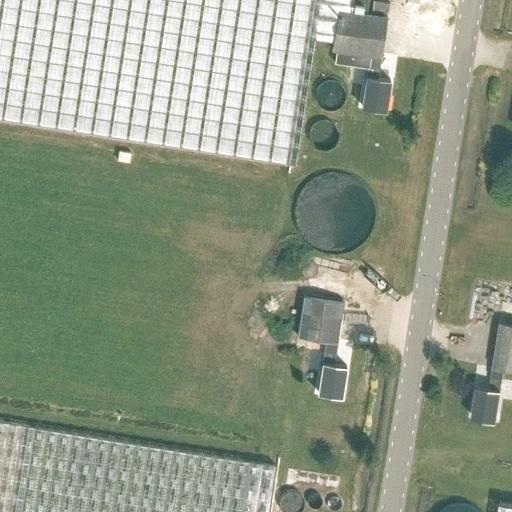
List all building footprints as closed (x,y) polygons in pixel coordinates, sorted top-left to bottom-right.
[(297,137),(313,37),(332,40),(337,9),(348,11),(350,0),(0,0),(0,119),(292,166),(297,137)] [(387,14),(389,3),(373,1),(371,12),(387,14)] [(387,17),(348,11),(337,9),(332,40),(331,47),(336,48),(334,60),(368,65),(366,75),(365,74),(361,104),(385,108),(390,78),(376,76),(379,56),(381,56),(387,17)] [(328,114),(330,115),(331,115),(335,114),(338,113),(339,113),(342,111),(343,110),(345,109),(347,107),(348,105),(348,104),(349,102),(349,101),(350,99),(350,98),(350,96),(350,94),(350,93),(349,91),(348,88),(348,87),(347,85),(345,83),(342,81),(341,80),(339,79),(336,78),(335,77),(333,77),(331,77),(328,77),(327,78),(324,79),(321,81),(319,82),(318,83),(316,85),(315,88),(314,90),(313,91),(313,93),(313,94),(313,96),(313,98),(313,99),(313,101),(314,102),(315,104),(315,105),(317,108),(319,110),(321,111),(322,112),(325,113),(328,114)] [(321,155),(322,155),(326,155),(327,155),(329,155),(332,154),(335,152),(336,151),(337,150),(339,147),(341,145),(342,143),(342,140),(343,138),(343,137),(343,135),(342,134),(342,132),(342,130),(341,129),(340,127),(339,126),(338,125),(337,124),(336,122),(333,121),(330,119),(329,119),(327,118),(324,118),(321,118),(319,119),(316,120),(315,121),(313,121),(311,124),(309,126),(308,127),(307,129),(307,130),(306,132),(305,135),(305,138),(306,140),(307,143),(307,145),(308,146),(310,149),(312,151),(313,152),(315,153),(318,154),(321,155)] [(328,255),(332,255),(335,255),(339,255),(342,255),(346,254),(349,253),(353,251),(356,250),(359,248),(362,246),(365,243),(367,241),(369,238),(371,235),(373,231),(374,228),(375,225),(376,221),(377,217),(377,214),(376,210),(376,207),(375,203),(374,200),(373,196),(371,193),(369,190),(367,187),(364,185),(362,182),(359,180),(356,178),(353,176),(349,175),(346,174),(342,173),(339,173),(335,172),(332,173),(328,173),(325,174),(321,175),(318,176),(315,178),(311,180),(309,182),(306,185),(304,187),(301,190),(299,193),(298,196),(296,200),(295,203),(294,207),(294,210),(294,214),(294,218),(295,221),(295,225),(296,228),(298,231),(299,235),(301,238),(304,241),(306,243),(309,246),(312,248),(315,250),(318,251),(321,253),(325,254),(328,255)] [(345,365),(332,363),(342,302),(302,296),(296,335),(325,340),(321,361),(316,391),(340,395),(345,365)] [(500,389),(503,369),(511,370),(511,321),(499,320),(488,387),(476,385),(471,416),(495,420),(500,390),(500,389)] [(266,511),(275,464),(0,419),(0,511),(266,511)] [(511,511),(511,502),(501,501),(499,511),(511,511)]
